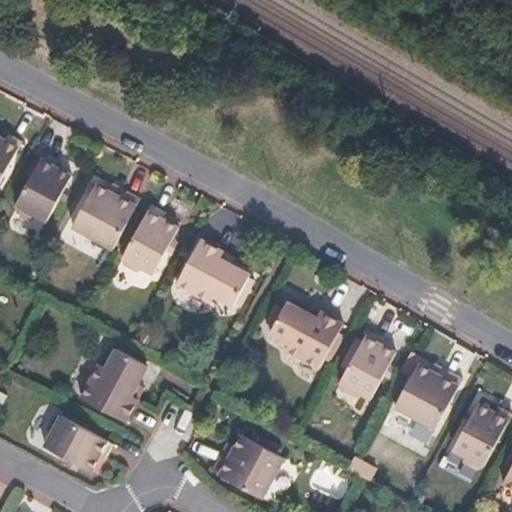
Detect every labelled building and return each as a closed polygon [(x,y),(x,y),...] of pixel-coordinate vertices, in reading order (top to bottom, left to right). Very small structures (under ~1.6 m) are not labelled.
[(13,132),(0,125),(0,187),(22,147),(9,140),(13,132)] [(63,159),(47,150),(20,201),(22,202),(21,205),(22,211),(34,217),(41,215),(42,213),(52,218),(75,175),(59,166),(63,159)] [(114,189),(101,183),(78,226),(120,250),(147,199),(124,187),(121,193),(114,189)] [(124,187),(117,183),(114,189),(121,193),(124,187)] [(170,212),(156,205),(127,258),(130,265),(141,271),(148,268),(158,274),(183,228),(167,218),(170,212)] [(228,252),(206,240),(182,284),(216,303),(219,296),(239,307),(254,277),(234,266),(224,261),(228,252)] [(239,258),(228,252),(224,261),(234,266),(239,258)] [(312,314),(296,305),(278,338),(297,349),(295,353),(328,371),(352,327),(328,315),(325,321),(312,314)] [(328,315),(316,308),(312,314),(325,321),(328,315)] [(390,340),(376,333),(348,384),(349,393),(366,401),(369,396),(380,403),(404,356),(386,346),(390,340)] [(113,367),(107,364),(88,396),(133,421),(140,409),(133,405),(140,393),(156,365),(124,347),(113,367)] [(438,374),(425,368),(403,408),(445,431),(470,384),(449,372),(445,379),(438,374)] [(449,372),(441,368),(438,374),(445,379),(449,372)] [(147,397),(140,393),(133,405),(140,409),(147,397)] [(497,414),(484,407),(459,452),(471,458),(469,461),(469,466),(482,473),(488,470),(489,468),(492,469),(511,430),(511,414),(500,408),(497,414)] [(56,429),(59,436),(53,446),(100,471),(108,455),(114,458),(123,442),(72,415),(63,416),(56,429)] [(239,457),(232,453),(220,477),(271,505),(293,464),(249,439),(243,451),(239,457)] [(243,451),(236,447),(232,453),(239,457),(243,451)]
